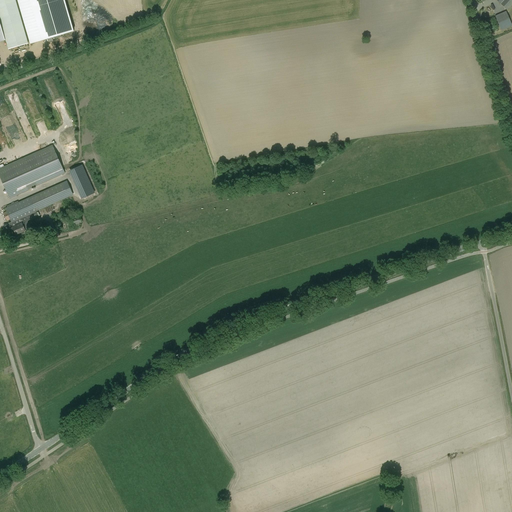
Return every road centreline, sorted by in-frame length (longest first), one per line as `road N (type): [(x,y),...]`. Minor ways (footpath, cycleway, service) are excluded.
road 1 (secondary): [(40,449),(179,356),(250,321),(482,242)]
road 2 (unclassified): [(511,398),(482,242)]
road 3 (unclassified): [(40,449),(0,317)]
road 4 (unclassified): [(511,124),(474,0)]
